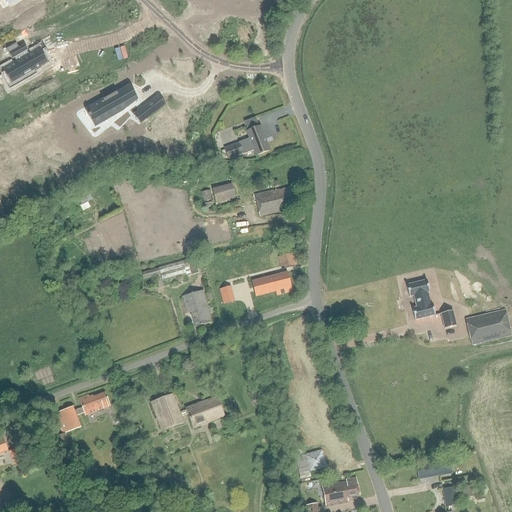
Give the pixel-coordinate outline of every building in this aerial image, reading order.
[(4,0),(9,8),(23,0),(4,0)] [(207,2),(193,15),(208,31),(222,19),(207,2)] [(14,59),(16,58),(17,59),(18,61),(4,68),(9,77),(6,79),(11,87),(37,72),(36,70),(50,62),(41,47),(30,54),(28,50),(30,50),(26,43),(10,52),(14,59)] [(182,90),(188,79),(170,69),(164,80),(182,90)] [(95,127),(121,113),(137,100),(128,85),(85,110),(95,127)] [(157,95),(132,114),(140,124),(165,105),(157,95)] [(270,151),(265,139),(260,126),(246,132),(249,139),(239,143),(243,154),(253,150),(255,157),(270,151)] [(239,143),(224,149),(228,160),(243,154),(239,143)] [(232,184),(212,189),(216,204),(235,199),(232,184)] [(277,208),(295,204),(291,187),(273,192),(273,191),(255,195),(260,217),(278,212),(277,208)] [(87,190),(77,195),(80,201),(82,205),(87,202),(92,199),(90,195),(87,190)] [(201,193),(203,202),(212,200),(210,191),(201,193)] [(82,205),(79,206),(82,211),(89,207),(87,202),(82,205)] [(220,254),(226,286),(239,283),(234,263),(262,258),(259,246),(220,254)] [(286,254),(287,266),(296,265),(295,253),(286,254)] [(159,268),(162,280),(186,273),(187,277),(193,275),(199,273),(195,261),(183,265),(182,262),(159,268)] [(266,280),(265,276),(256,278),(255,276),(249,277),(251,287),(258,285),(260,296),(275,292),(276,296),(292,292),(287,273),(268,278),(268,279),(266,280)] [(425,293),(429,292),(427,280),(406,285),(409,297),(413,296),(416,307),(412,308),(415,320),(435,315),(432,303),(428,304),(425,293)] [(231,287),(219,290),(223,305),(235,302),(231,287)] [(195,327),(211,323),(203,291),(182,297),(187,313),(191,312),(195,327)] [(453,310),(441,313),(445,328),(456,326),(453,310)] [(505,310),(465,319),(472,345),(511,336),(505,310)] [(77,416),(83,413),(84,416),(109,406),(104,393),(93,398),(92,397),(88,398),(88,396),(78,400),(81,408),(75,411),(73,407),(55,414),(62,433),(81,426),(77,416)] [(201,406),(172,417),(175,427),(179,438),(225,420),(224,416),(216,397),(200,404),(201,406)] [(65,433),(59,436),(63,447),(69,445),(65,433)] [(0,453),(8,450),(3,436),(0,436),(0,511),(1,511),(0,505),(1,505),(0,500),(0,453)] [(314,471),(331,467),(327,449),(310,453),(314,471)] [(416,465),(418,479),(452,474),(450,460),(416,465)] [(347,498),(359,495),(356,478),(345,480),(346,482),(322,487),(326,506),(347,502),(347,498)] [(442,489),(445,507),(457,505),(456,499),(461,498),(460,489),(455,490),(454,487),(442,489)] [(318,511),(317,503),(306,506),(306,511),(318,511)]
